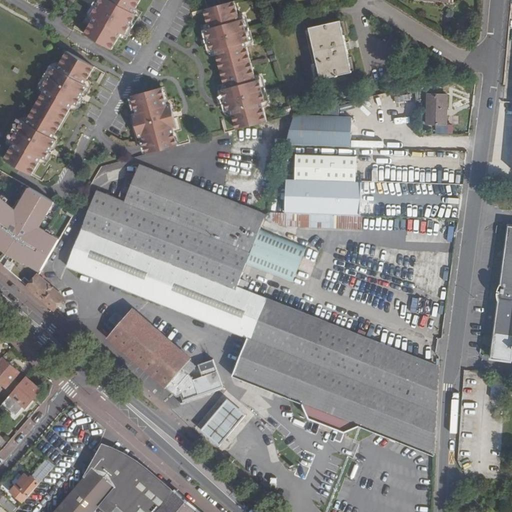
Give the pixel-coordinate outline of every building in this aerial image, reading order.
[(99,0),(91,14),(95,16),(84,33),(111,49),(121,32),(125,34),(136,14),(133,13),(140,0),(99,0)] [(234,0),(204,9),(210,28),(206,29),(212,51),(216,50),(226,88),(223,89),(229,111),(232,110),(238,129),(268,121),(263,102),(266,101),(260,78),(256,80),(246,42),(250,41),(243,18),(240,19),(234,0)] [(341,21),(310,28),(322,80),(353,73),(341,21)] [(94,67),(66,51),(57,69),(53,67),(42,87),(45,89),(26,123),(22,121),(11,141),(14,143),(4,160),(32,176),(41,158),(44,160),(56,140),(53,139),(72,104),(75,106),(87,86),(84,84),(94,67)] [(162,87),(132,96),(137,114),(134,115),(140,137),(143,136),(148,154),(179,146),(173,128),(177,127),(171,104),(167,105),(162,87)] [(408,93),(395,96),(396,102),(409,99),(408,93)] [(446,124),(447,94),(428,94),(427,124),(446,124)] [(294,113),(286,144),(348,147),(350,118),(337,118),(338,104),(294,113)] [(312,150),(298,148),(295,162),(308,165),(312,150)] [(98,191),(68,267),(249,338),(249,337),(265,298),(237,287),(246,264),(260,229),(266,215),(150,169),(152,165),(142,161),(140,165),(125,202),(98,191)] [(431,185),(416,184),(415,199),(430,200),(431,185)] [(0,250),(2,252),(35,270),(55,236),(37,226),(52,201),(23,185),(11,205),(0,196),(0,250)] [(278,212),(284,189),(275,187),(269,211),(278,212)] [(511,226),(509,226),(492,358),(511,360),(511,226)] [(288,240),(260,229),(246,264),(274,275),(288,240)] [(307,247),(288,240),(274,275),(293,282),(307,247)] [(55,310),(64,298),(38,276),(32,282),(28,287),(55,310)] [(309,419),(345,432),(360,426),(434,456),(434,455),(439,367),(265,298),(249,337),(249,338),(234,375),(235,377),(303,404),(309,419)] [(412,299),(409,312),(415,314),(418,300),(412,299)] [(110,337),(172,389),(187,372),(203,352),(181,334),(176,340),(135,307),(110,337)] [(28,359),(41,348),(29,333),(25,335),(21,329),(11,337),(28,359)] [(4,358),(0,362),(0,381),(6,387),(20,372),(4,358)] [(172,389),(176,397),(183,395),(184,399),(223,387),(213,359),(198,365),(202,376),(194,379),(187,372),(172,389)] [(26,408),(41,390),(27,378),(11,396),(10,395),(0,406),(0,407),(13,419),(24,406),(26,408)] [(107,511),(123,511),(150,482),(110,448),(54,511),(105,511),(106,511),(107,511)] [(47,460),(33,477),(40,482),(54,465),(47,460)] [(13,481),(17,485),(23,476),(20,473),(13,481)] [(10,492),(23,503),(40,483),(40,482),(33,477),(33,476),(31,478),(26,474),(23,476),(17,485),(10,492)] [(129,511),(201,511),(176,490),(159,509),(144,496),(129,511)] [(6,500),(8,498),(0,491),(0,503),(9,511),(15,511),(18,509),(6,500)]
